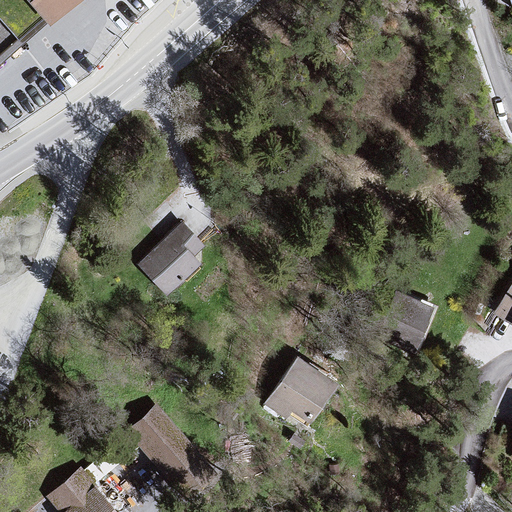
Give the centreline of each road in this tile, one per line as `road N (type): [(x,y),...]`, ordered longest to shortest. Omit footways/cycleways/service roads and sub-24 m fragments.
road 1 (secondary): [(221,0),(98,104),(0,168)]
road 2 (residential): [(511,366),(447,511)]
